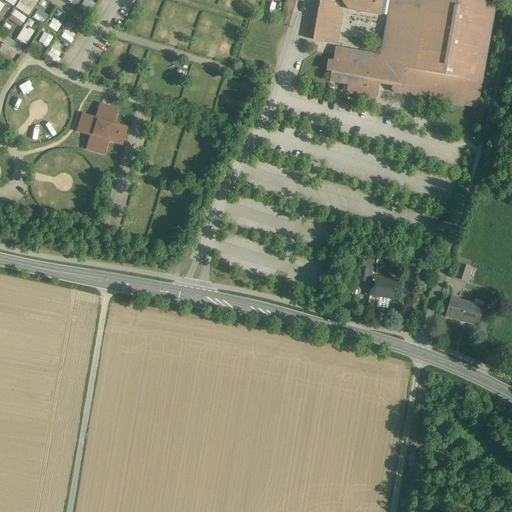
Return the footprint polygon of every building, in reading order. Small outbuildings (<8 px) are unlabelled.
[(20,0),(16,6),(28,15),(38,0),(29,0),(28,0),(20,0)] [(89,0),(83,0),(79,8),(88,13),(94,3),(89,0)] [(382,0),(341,0),(349,10),(380,15),(382,0)] [(348,85),(347,92),(377,97),(379,83),(393,86),(392,90),(394,93),(478,108),(497,4),(472,0),(390,0),(382,49),(373,55),(349,51),(348,85)] [(1,1),(0,1),(0,17),(9,7),(1,1)] [(334,3),(324,1),(323,5),(319,4),(314,35),(319,36),(318,42),(337,45),(342,14),(334,3)] [(15,9),(8,17),(19,27),(26,19),(15,9)] [(40,9),(33,15),(41,23),(47,17),(40,9)] [(185,21),(195,24),(198,13),(188,10),(185,21)] [(51,18),(48,27),(57,31),(61,22),(51,18)] [(24,26),(16,37),(25,44),(33,32),(24,26)] [(66,27),(61,37),(70,42),(75,33),(66,27)] [(46,46),(53,37),(44,31),(38,40),(46,46)] [(114,53),(123,57),(127,50),(118,45),(114,53)] [(55,62),(60,53),(51,47),(46,56),(55,62)] [(330,82),(348,85),(349,51),(342,50),(340,50),(338,49),(338,53),(337,56),(334,55),(333,62),(328,61),(326,71),(331,72),(330,82)] [(109,63),(107,75),(117,77),(119,65),(109,63)] [(101,108),(97,120),(84,117),(80,131),(93,135),(89,148),(103,152),(107,139),(120,143),(124,129),(111,125),(115,112),(101,108)] [(462,161),(465,149),(459,148),(456,159),(462,161)] [(375,262),(367,260),(364,282),(371,283),(373,276),(375,262)] [(472,268),(459,263),(454,278),(467,283),(472,268)] [(402,281),(373,276),(371,283),(369,295),(399,300),(402,281)] [(483,308),(451,298),(446,315),(468,322),(468,324),(477,327),(483,308)]
